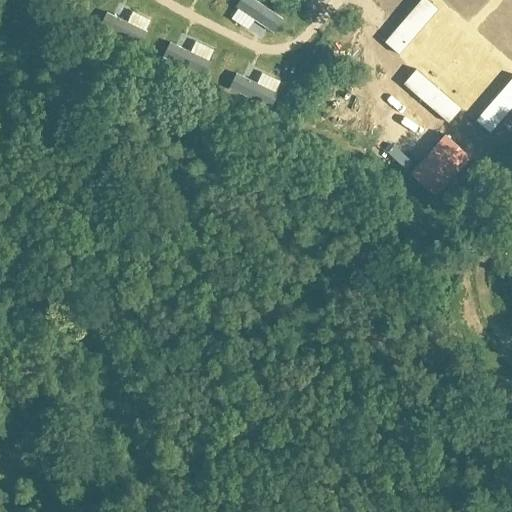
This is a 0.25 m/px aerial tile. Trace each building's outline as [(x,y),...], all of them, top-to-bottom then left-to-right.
[(388,0),(388,1),(420,36),(442,16),(426,0),(388,0)] [(134,38),(158,49),(165,33),(152,27),(158,14),(147,9),(134,38)] [(399,89),(437,121),(458,96),(500,131),(511,116),(511,80),(489,61),(496,53),(457,20),(399,89)] [(174,63),(189,30),(178,26),(163,58),(174,63)] [(359,33),(345,47),(376,78),(390,64),(359,33)] [(210,37),(193,78),(207,83),(223,42),(210,37)] [(332,128),(387,154),(395,137),(340,111),(332,128)] [(435,197),(469,158),(444,136),(410,175),(435,197)]
